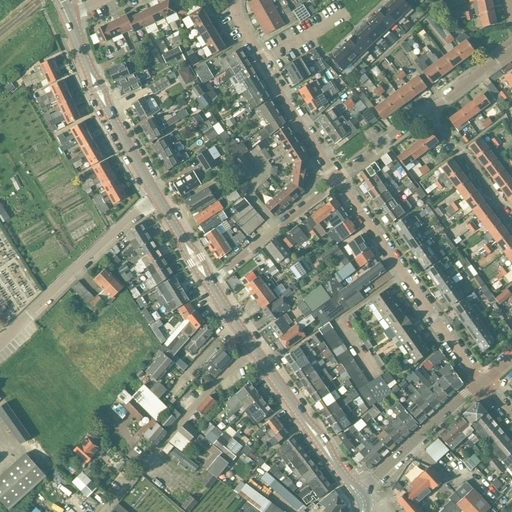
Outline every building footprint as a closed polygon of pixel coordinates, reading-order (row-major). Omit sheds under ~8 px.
[(175,13),(168,0),(166,0),(157,4),(164,18),(175,13)] [(252,0),(248,3),(254,13),(271,3),(269,0),(252,0)] [(401,0),(391,0),(389,2),(401,16),(404,19),(412,12),(401,0)] [(475,14),(492,11),(489,0),(478,0),(476,0),(472,1),(475,14)] [(389,2),(382,9),(394,22),(401,16),(389,2)] [(254,13),(260,24),(277,14),(271,3),(254,13)] [(283,11),(286,15),(292,12),(287,3),(281,7),(283,11)] [(157,4),(147,9),(154,23),(164,18),(157,4)] [(302,6),(292,12),(299,23),(309,17),(302,6)] [(178,14),(186,15),(187,9),(179,7),(178,14)] [(201,7),(188,15),(194,25),(207,17),(201,7)] [(154,23),(147,9),(137,14),(143,28),(154,23)] [(382,9),(374,16),(387,29),(394,22),(382,9)] [(482,27),(495,24),(492,11),(475,14),(475,15),(479,14),(482,27)] [(137,14),(127,19),(133,33),(143,28),(137,14)] [(266,35),(283,25),(277,14),(260,24),(266,35)] [(133,33),(127,19),(125,15),(114,20),(121,34),(131,29),(133,33)] [(374,16),(367,23),(379,36),(379,37),(381,38),(389,31),(387,29),(374,16)] [(207,17),(194,25),(200,35),(213,27),(207,17)] [(114,20),(104,25),(110,39),(121,34),(114,20)] [(379,36),(367,23),(359,30),(372,43),(379,37),(379,36)] [(404,24),(400,28),(404,32),(408,28),(404,24)] [(93,31),(100,44),(110,39),(104,25),(93,31)] [(200,35),(206,45),(219,37),(213,27),(200,35)] [(404,32),(400,28),(396,31),(400,36),(404,32)] [(372,43),(359,30),(352,37),(366,52),(374,45),(372,43)] [(455,39),(460,45),(457,47),(465,57),(474,51),(472,48),(475,46),(470,40),(462,33),(455,39)] [(181,42),(178,36),(171,39),(174,45),(181,42)] [(212,55),(225,47),(219,37),(206,45),(212,55)] [(366,52),(352,37),(344,44),(357,57),(360,61),(368,53),(366,52)] [(385,41),(381,45),(386,50),(389,46),(385,41)] [(401,45),(407,53),(411,50),(405,42),(401,45)] [(163,61),(159,53),(155,44),(148,47),(156,64),(163,61)] [(357,57),(344,44),(337,51),(350,64),(357,57)] [(179,47),(162,55),(165,64),(175,59),(178,66),(186,63),(179,47)] [(426,47),(423,49),(442,75),(454,66),(446,55),(438,61),(434,54),(433,55),(426,47)] [(457,47),(446,55),(454,66),(465,57),(457,47)] [(216,65),(219,71),(223,69),(224,70),(244,57),(240,48),(219,62),(219,63),(216,65)] [(425,53),(414,61),(422,73),(431,83),(442,75),(423,49),(422,49),(425,53)] [(196,57),(192,50),(186,53),(190,60),(196,57)] [(337,51),(329,58),(342,71),(350,64),(337,51)] [(229,79),(249,65),(244,57),(224,70),(227,75),(221,79),(223,83),(229,79)] [(35,73),(37,77),(57,68),(53,58),(40,64),(40,65),(33,68),(35,73)] [(301,58),(284,68),(289,76),(306,66),(301,58)] [(124,63),(108,70),(113,82),(129,75),(124,63)] [(203,84),(214,78),(205,63),(194,70),(203,84)] [(193,82),(195,87),(200,84),(189,65),(177,71),(185,86),(193,82)] [(234,87),(235,86),(253,73),(249,65),(229,79),(234,87)] [(289,76),(294,84),(311,74),(306,66),(289,76)] [(37,77),(31,80),(33,84),(33,86),(46,79),(48,84),(62,78),(57,68),(37,77)] [(357,71),(362,76),(365,72),(361,68),(357,71)] [(145,69),(116,83),(122,95),(140,86),(138,82),(149,77),(145,69)] [(406,76),(402,70),(398,73),(402,79),(406,76)] [(35,73),(30,75),(22,79),(24,83),(31,80),(37,77),(35,73)] [(259,81),(253,73),(235,86),(240,94),(259,81)] [(426,87),(417,76),(406,84),(415,95),(426,87)] [(149,86),(153,95),(170,85),(166,77),(149,86)] [(47,98),(48,99),(67,90),(63,80),(49,86),(52,91),(46,94),(47,98)] [(306,104),(306,103),(323,93),(316,80),(298,90),(306,104)] [(328,83),(331,88),(329,89),(323,93),(306,103),(311,112),(327,103),(325,99),(333,95),(338,91),(332,80),(328,83)] [(264,90),(259,81),(240,94),(242,98),(249,94),(252,98),(264,90)] [(15,88),(11,83),(4,88),(9,93),(15,88)] [(208,92),(213,89),(210,83),(204,86),(208,92)] [(192,89),(198,98),(205,93),(200,84),(195,87),(192,89)] [(415,95),(406,84),(396,92),(404,103),(415,95)] [(48,99),(50,103),(56,100),(58,105),(72,99),(67,90),(48,99)] [(250,111),(269,98),(264,90),(252,98),(247,101),(249,105),(248,107),(250,111)] [(357,95),(364,104),(368,101),(361,91),(357,95)] [(396,92),(385,100),(393,111),(404,103),(396,92)] [(205,93),(206,93),(205,93),(198,98),(205,107),(211,103),(205,93)] [(46,94),(36,99),(38,102),(38,103),(48,99),(47,98),(46,94)] [(489,103),(482,94),(471,102),(478,112),(489,103)] [(150,98),(148,95),(132,104),(140,118),(145,115),(147,118),(160,110),(153,99),(150,98)] [(355,105),(350,98),(344,102),(348,109),(355,105)] [(38,103),(41,110),(46,108),(45,105),(50,103),(48,99),(38,103)] [(72,99),(58,105),(61,110),(54,113),(56,118),(76,109),(72,99)] [(374,109),(382,120),(393,111),(385,100),(374,109)] [(260,116),(259,117),(260,119),(275,109),(270,101),(257,110),(260,116)] [(361,102),(355,107),(359,113),(366,108),(361,102)] [(469,124),(470,124),(467,120),(478,112),(471,102),(460,111),(469,124)] [(334,107),(317,120),(322,127),(340,115),(334,107)] [(359,113),(358,114),(363,120),(370,113),(366,108),(359,113)] [(59,122),(65,119),(67,125),(80,119),(76,109),(56,118),(59,122)] [(265,123),(264,124),(265,127),(280,117),(275,109),(260,119),(259,120),(261,122),(263,120),(265,123)] [(150,143),(163,135),(160,131),(170,125),(188,115),(185,110),(172,117),(168,121),(145,134),(150,143)] [(192,118),(198,125),(207,119),(202,111),(192,118)] [(455,128),(458,132),(469,124),(460,111),(448,120),(455,129),(455,128)] [(54,113),(50,115),(49,114),(45,116),(48,122),(49,121),(56,118),(54,113)] [(377,121),(370,113),(363,120),(368,127),(377,121)] [(346,122),(340,114),(340,115),(322,127),(328,135),(346,122)] [(145,134),(168,121),(172,117),(171,115),(166,116),(165,116),(155,122),(153,117),(140,125),(145,134)] [(213,127),(217,123),(212,115),(207,118),(213,127)] [(492,115),(484,121),(488,126),(492,123),(495,120),(492,115)] [(265,134),(263,131),(259,134),(262,140),(284,124),(280,117),(265,127),(266,128),(268,127),(270,131),(265,134)] [(56,118),(49,121),(53,131),(57,130),(55,124),(59,122),(56,118)] [(198,126),(203,123),(208,130),(212,127),(207,119),(198,125),(198,126)] [(345,136),(349,133),(354,128),(348,120),(346,122),(328,135),(334,144),(345,136)] [(67,137),(69,142),(88,131),(82,122),(70,129),(73,134),(67,137)] [(223,132),(217,123),(213,127),(218,135),(223,132)] [(286,126),(273,134),(280,145),(293,137),(286,126)] [(218,136),(217,135),(212,127),(208,130),(204,134),(209,142),(218,136)] [(358,133),(354,128),(349,133),(345,136),(348,140),(358,133)] [(69,142),(72,147),(78,143),(81,148),(93,141),(88,131),(69,142)] [(219,135),(224,143),(231,139),(226,131),(219,135)] [(431,132),(419,141),(426,150),(437,141),(431,132)] [(62,146),(69,142),(67,137),(65,138),(62,134),(57,137),(59,142),(62,146)] [(478,138),(468,146),(476,157),(491,145),(484,134),(479,139),(478,138)] [(462,138),(466,143),(470,140),(466,135),(465,135),(462,138)] [(151,145),(156,153),(179,140),(176,136),(166,142),(164,137),(151,145)] [(300,147),(293,137),(280,145),(286,154),(282,157),(284,159),(300,147)] [(230,151),(237,145),(232,138),(225,144),(230,151)] [(156,153),(161,162),(179,152),(177,148),(181,145),(179,140),(156,153)] [(77,155),(80,160),(98,149),(93,141),(81,148),(83,152),(77,155)] [(426,150),(419,141),(408,149),(415,158),(426,150)] [(69,142),(62,146),(62,147),(60,148),(63,152),(65,151),(72,147),(69,142)] [(476,157),(484,167),(495,160),(490,154),(497,149),(496,147),(494,144),(493,144),(491,145),(476,157)] [(271,158),(264,147),(260,150),(267,160),(271,158)] [(284,159),(288,166),(292,163),(305,160),(308,158),(300,147),(284,159)] [(208,148),(196,156),(206,172),(218,164),(208,148)] [(77,162),(80,166),(88,161),(91,166),(104,159),(98,149),(80,160),(77,162)] [(403,167),(415,158),(408,149),(397,158),(403,167)] [(236,159),(241,155),(242,155),(238,150),(232,154),(236,159)] [(448,157),(444,151),(433,159),(437,165),(448,157)] [(161,162),(166,170),(189,157),(186,153),(181,155),(179,152),(161,162)] [(386,166),(392,162),(386,153),(380,158),(386,166)] [(73,164),(77,162),(80,160),(77,155),(72,158),(72,159),(68,161),(71,165),(72,165),(73,164)] [(248,180),(256,174),(242,155),(241,155),(236,159),(234,162),(248,180)] [(448,178),(459,170),(450,159),(440,167),(444,173),(439,177),(440,179),(442,182),(448,178)] [(292,163),(291,173),(303,175),(305,160),(292,163)] [(492,178),(510,165),(507,162),(506,160),(499,166),(495,160),(484,167),(492,178)] [(91,180),(110,170),(105,161),(92,168),(95,173),(89,176),(91,180)] [(369,166),(356,175),(362,184),(378,172),(381,170),(380,170),(375,162),(369,166)] [(511,167),(510,165),(492,178),(500,189),(511,181),(507,177),(511,172),(511,167)] [(397,170),(402,177),(402,178),(406,174),(401,167),(397,170)] [(368,192),(384,180),(392,172),(389,170),(385,173),(381,169),(381,170),(378,172),(362,184),(368,192)] [(91,180),(87,183),(90,188),(100,182),(103,186),(115,179),(110,170),(91,180)] [(448,178),(456,189),(467,181),(459,170),(448,178)] [(200,184),(192,171),(173,184),(181,196),(200,184)] [(373,200),(388,189),(395,183),(389,176),(392,173),(392,172),(384,180),(368,192),(373,200)] [(290,183),(301,189),(303,175),(291,173),(290,183)] [(103,198),(119,189),(121,188),(115,179),(103,186),(104,189),(105,191),(94,197),(95,198),(93,199),(95,203),(103,198)] [(388,189),(373,200),(379,208),(398,194),(407,187),(411,183),(409,180),(407,181),(399,187),(396,183),(395,184),(395,183),(388,189)] [(257,189),(260,192),(269,184),(266,181),(257,189)] [(467,181),(456,189),(464,199),(475,191),(467,181)] [(511,196),(511,182),(511,181),(500,189),(509,199),(511,196)] [(90,188),(87,183),(86,183),(83,185),(84,185),(82,186),(83,189),(87,195),(92,193),(90,189),(90,188)] [(290,183),(283,189),(293,200),(303,191),(301,189),(290,183)] [(407,187),(408,189),(412,194),(415,191),(417,189),(412,183),(411,183),(407,187)] [(209,189),(208,187),(185,202),(192,214),(215,199),(214,198),(216,197),(217,195),(217,193),(214,189),(212,188),(210,188),(209,189)] [(417,189),(415,191),(421,199),(426,196),(420,189),(420,187),(418,189),(417,189)] [(119,189),(103,198),(105,203),(111,200),(113,205),(126,197),(121,189),(121,188),(119,189)] [(273,197),(284,209),(293,200),(283,189),(273,197)] [(464,199),(472,210),(483,202),(475,191),(464,199)] [(230,202),(240,198),(238,192),(228,195),(230,202)] [(403,201),(398,194),(379,208),(384,216),(400,205),(403,202),(403,201)] [(230,205),(224,197),(206,209),(194,217),(199,225),(211,217),(230,205)] [(264,206),(274,217),(284,209),(273,197),(264,206)] [(95,203),(96,205),(101,214),(109,210),(105,203),(103,198),(95,203)] [(323,219),(339,207),(340,206),(334,198),(308,219),(302,223),(312,237),(316,241),(326,234),(319,223),(323,219)] [(244,199),(234,206),(233,207),(238,213),(249,205),(248,204),(244,199)] [(384,216),(390,224),(403,214),(411,208),(405,199),(403,201),(403,202),(400,205),(384,216)] [(472,210),(480,221),(491,213),(483,202),(472,210)] [(455,212),(461,207),(458,204),(453,208),(455,212)] [(253,209),(249,205),(238,213),(237,214),(231,218),(235,223),(253,209)] [(434,210),(439,218),(446,213),(441,205),(434,210)] [(326,223),(329,221),(334,228),(347,218),(339,207),(323,219),(326,223)] [(419,213),(422,218),(428,214),(431,211),(428,207),(419,213)] [(253,209),(235,223),(239,228),(256,213),(253,209)] [(222,212),(210,220),(210,219),(199,226),(204,233),(214,226),(226,218),(222,212)] [(428,214),(435,223),(438,221),(432,212),(428,214)] [(264,221),(257,213),(252,217),(260,225),(264,221)] [(480,221),(488,231),(499,223),(491,213),(480,221)] [(421,219),(420,219),(418,215),(411,220),(407,215),(394,224),(395,225),(393,226),(396,230),(397,229),(400,234),(421,219)] [(252,217),(249,220),(256,228),(260,225),(252,217)] [(336,243),(337,244),(345,238),(356,229),(347,218),(334,228),(326,234),(334,245),(336,243)] [(403,237),(402,238),(405,243),(420,233),(417,228),(424,224),(421,219),(400,234),(403,237)] [(249,220),(245,224),(252,232),(256,228),(249,220)] [(124,245),(128,242),(128,243),(146,231),(140,223),(133,227),(125,235),(127,238),(122,242),(124,245)] [(499,223),(488,231),(497,242),(507,234),(499,223)] [(220,224),(203,236),(208,243),(222,233),(225,231),(220,224)] [(240,228),(247,236),(252,232),(245,224),(240,228)] [(282,240),(289,249),(296,243),(298,245),(306,238),(296,227),(288,233),(289,234),(282,240)] [(208,243),(213,251),(237,235),(226,241),(223,238),(225,236),(226,238),(232,233),(229,228),(225,231),(222,233),(208,243)] [(130,247),(124,252),(127,256),(131,252),(151,240),(146,231),(128,243),(129,245),(131,244),(132,247),(131,248),(130,247)] [(240,232),(237,235),(213,251),(219,259),(240,243),(240,242),(245,238),(240,232)] [(408,247),(409,246),(412,251),(426,242),(420,233),(405,243),(408,247)] [(511,240),(507,234),(497,242),(505,253),(511,246),(511,240)] [(368,249),(360,236),(348,245),(357,257),(368,249)] [(266,247),(278,264),(290,253),(278,237),(266,247)] [(306,241),(309,246),(316,241),(312,237),(306,241)] [(414,256),(418,261),(432,251),(429,246),(436,241),(433,237),(426,242),(412,251),(415,255),(414,256)] [(455,248),(449,239),(445,241),(452,250),(455,248)] [(127,256),(135,251),(138,255),(130,260),(132,264),(137,261),(157,249),(151,240),(131,252),(127,256)] [(320,256),(324,262),(330,258),(339,250),(340,250),(336,244),(320,256)] [(487,255),(493,250),(490,246),(485,251),(487,255)] [(135,264),(140,273),(143,271),(142,269),(162,257),(157,249),(137,261),(138,262),(135,264)] [(330,299),(344,289),(339,282),(373,256),(368,249),(357,257),(349,263),(339,271),(302,299),(308,307),(312,313),(318,308),(325,303),(330,299)] [(339,250),(330,258),(339,271),(349,263),(339,250)] [(422,264),(425,268),(445,255),(442,250),(435,255),(432,251),(418,261),(421,265),(422,264)] [(301,253),(296,257),(299,262),(305,258),(301,253)] [(115,266),(116,265),(120,261),(117,257),(112,261),(115,266)] [(148,271),(151,276),(167,266),(162,257),(142,269),(143,271),(145,273),(148,271)] [(439,261),(426,270),(429,274),(428,275),(431,280),(445,269),(443,266),(449,262),(445,257),(439,261)] [(464,257),(458,261),(464,269),(470,265),(464,257)] [(294,265),(301,277),(313,271),(306,258),(294,265)] [(274,265),(269,259),(266,261),(268,264),(267,266),(269,269),(274,265)] [(385,271),(379,263),(344,289),(330,299),(325,303),(318,308),(322,313),(329,322),(364,298),(359,291),(363,288),(362,287),(385,271)] [(117,269),(121,275),(129,270),(125,264),(117,269)] [(270,275),(277,269),(274,265),(269,269),(267,270),(270,275)] [(477,274),(470,265),(464,269),(470,278),(473,276),(477,274)] [(146,285),(149,290),(157,285),(173,275),(167,266),(151,276),(148,278),(148,279),(142,283),(144,286),(146,285)] [(267,270),(269,269),(267,266),(261,270),(258,267),(241,280),(245,286),(258,276),(264,273),(267,270)] [(103,290),(110,297),(113,300),(115,298),(113,297),(123,286),(105,268),(93,280),(96,282),(103,290)] [(436,283),(439,288),(455,276),(452,278),(445,269),(431,280),(434,284),(436,283)] [(124,279),(126,282),(133,278),(133,277),(131,274),(128,276),(127,276),(124,279)] [(440,293),(444,298),(458,287),(455,283),(461,279),(458,274),(455,276),(439,288),(442,292),(440,293)] [(484,284),(477,274),(473,276),(480,286),(484,284)] [(149,297),(152,301),(153,300),(179,284),(174,276),(157,287),(159,290),(149,297)] [(251,294),(268,281),(265,278),(262,281),(258,276),(245,286),(251,294)] [(251,294),(257,302),(273,290),(275,288),(276,288),(270,280),(268,281),(251,294)] [(89,304),(97,311),(110,297),(103,290),(95,298),(78,281),(71,287),(81,298),(80,299),(86,307),(89,304)] [(127,285),(130,291),(135,288),(134,288),(131,283),(127,285)] [(156,299),(158,302),(160,306),(184,292),(179,284),(153,300),(155,299),(156,299)] [(485,285),(480,289),(485,297),(491,293),(485,285)] [(451,305),(464,296),(458,287),(444,298),(446,302),(448,301),(451,305)] [(140,295),(135,288),(130,291),(135,298),(140,295)] [(286,297),(292,293),(289,289),(278,297),(262,309),(272,322),(290,308),(285,302),(288,299),(286,297)] [(377,309),(393,298),(386,289),(371,300),(377,309)] [(495,299),(497,302),(500,305),(511,295),(507,289),(494,299),(495,299)] [(278,297),(273,290),(257,302),(262,309),(278,297)] [(168,313),(172,311),(189,300),(184,292),(160,306),(161,307),(163,306),(168,313)] [(454,312),(457,317),(471,307),(469,303),(476,297),(473,293),(465,298),(452,307),(455,311),(454,312)] [(494,299),(491,293),(485,297),(490,303),(495,299),(494,299)] [(136,301),(141,308),(146,305),(142,297),(136,301)] [(377,309),(383,318),(399,307),(393,298),(377,309)] [(170,359),(203,321),(195,310),(194,308),(190,302),(178,309),(184,320),(159,349),(162,352),(170,359)] [(497,312),(502,308),(500,305),(497,302),(492,305),(497,312)] [(308,307),(301,312),(305,318),(312,313),(308,307)] [(399,307),(383,318),(389,327),(405,316),(399,307)] [(462,320),(464,324),(478,315),(471,307),(457,317),(460,321),(462,320)] [(290,329),(279,338),(280,339),(279,340),(284,348),(286,347),(287,349),(305,336),(301,330),(319,316),(319,315),(322,313),(318,308),(312,313),(305,318),(290,329)] [(140,312),(141,314),(144,318),(149,315),(145,309),(140,312)] [(144,318),(148,325),(155,321),(151,314),(149,315),(144,318)] [(405,316),(389,327),(396,336),(411,325),(412,325),(405,315),(405,316)] [(467,329),(466,329),(469,334),(484,324),(478,315),(464,324),(467,329)] [(282,317),(271,326),(279,338),(290,329),(288,326),(292,323),(289,318),(284,321),(282,317)] [(149,326),(156,337),(161,334),(157,328),(163,325),(159,319),(149,326)] [(511,327),(507,320),(502,324),(510,334),(511,332),(511,327)] [(349,377),(354,384),(370,407),(376,402),(380,402),(392,392),(387,385),(393,380),(387,372),(380,377),(379,376),(369,383),(329,322),(318,330),(324,339),(330,347),(334,354),(339,361),(342,365),(336,369),(340,375),(345,371),(349,377)] [(204,324),(190,339),(182,346),(184,348),(186,347),(188,349),(193,343),(198,348),(212,333),(204,324)] [(490,332),(484,324),(469,334),(473,338),(474,338),(476,342),(490,332)] [(411,325),(396,336),(399,341),(394,344),(397,348),(402,345),(417,333),(411,325)] [(496,341),(490,332),(476,342),(480,346),(478,347),(481,350),(482,349),(483,351),(496,341)] [(298,347),(284,358),(289,365),(306,354),(310,351),(312,350),(311,350),(316,346),(322,341),(317,333),(311,337),(314,340),(308,344),(306,341),(298,347)] [(402,345),(408,353),(424,342),(417,333),(402,345)] [(327,349),(322,341),(316,346),(321,353),(322,353),(327,349)] [(415,362),(430,351),(424,342),(408,353),(415,362)] [(331,355),(327,349),(322,353),(326,359),(331,355)] [(440,349),(428,360),(434,366),(444,357),(440,349)] [(231,360),(225,354),(226,354),(223,351),(223,352),(221,350),(204,369),(208,372),(207,374),(208,375),(210,373),(215,378),(231,360)] [(306,354),(289,365),(294,372),(308,363),(315,358),(310,351),(306,354)] [(175,354),(170,359),(162,352),(157,358),(145,372),(157,381),(174,362),(178,366),(182,361),(178,357),(175,354)] [(328,360),(331,365),(336,362),(333,357),(328,360)] [(308,363),(294,372),(299,380),(316,369),(322,364),(322,365),(324,363),(322,359),(318,362),(315,358),(308,363)] [(433,366),(434,367),(434,366),(428,360),(422,365),(428,371),(433,366)] [(316,369),(299,380),(305,388),(319,378),(327,372),(322,365),(322,364),(316,369)] [(456,390),(463,384),(449,364),(443,369),(440,366),(437,369),(439,372),(443,376),(456,390)] [(417,370),(414,373),(423,384),(441,404),(449,397),(435,383),(432,386),(417,370)] [(327,372),(319,378),(305,388),(310,396),(326,384),(332,379),(329,375),(329,376),(327,372)] [(456,390),(443,376),(439,379),(434,373),(430,376),(435,383),(449,397),(456,390)] [(124,389),(132,396),(143,384),(136,376),(124,389)] [(332,381),(333,380),(332,379),(326,384),(310,396),(316,403),(329,393),(331,392),(336,388),(332,381)] [(403,389),(409,383),(406,380),(400,385),(403,389)] [(230,410),(226,414),(227,414),(240,401),(254,390),(249,383),(235,394),(225,404),(230,410)] [(435,410),(441,404),(423,384),(416,390),(421,395),(435,410)] [(168,408),(144,385),(132,397),(147,413),(147,412),(156,421),(168,408)] [(392,392),(394,395),(400,389),(396,385),(390,390),(392,392)] [(321,411),(335,401),(337,400),(340,397),(335,390),(337,388),(336,388),(331,392),(329,393),(316,403),(321,411)] [(123,407),(138,422),(147,413),(132,397),(131,397),(124,390),(114,400),(122,408),(123,407)] [(226,417),(228,419),(244,405),(246,408),(260,397),(254,390),(240,401),(227,414),(228,415),(226,417)] [(189,408),(199,394),(194,391),(184,405),(189,408)] [(357,394),(355,391),(349,396),(351,399),(352,400),(353,399),(355,398),(358,395),(357,394)] [(409,397),(414,402),(427,416),(435,410),(421,395),(418,399),(413,393),(409,397)] [(196,409),(204,415),(204,416),(216,402),(208,395),(196,409)] [(340,409),(346,404),(352,400),(351,399),(349,396),(337,404),(336,403),(335,401),(321,411),(326,418),(340,409)] [(249,413),(248,414),(250,416),(265,404),(260,397),(246,408),(243,410),(246,413),(248,411),(249,413)] [(363,403),(362,401),(359,397),(354,400),(358,407),(363,403)] [(0,405),(0,416),(5,424),(15,416),(5,402),(0,405)] [(409,404),(405,407),(420,423),(427,416),(414,402),(410,405),(409,404)] [(358,407),(363,414),(367,409),(363,403),(358,407)] [(475,403),(469,408),(478,418),(485,412),(478,403),(475,403)] [(257,422),(271,411),(265,404),(250,416),(249,417),(252,420),(254,418),(257,422)] [(346,404),(340,409),(326,418),(331,425),(349,414),(352,411),(346,404)] [(394,404),(390,409),(396,416),(397,417),(410,432),(418,425),(399,404),(396,407),(394,404)] [(375,406),(368,413),(372,418),(372,417),(373,419),(381,412),(375,406)] [(172,407),(170,409),(169,409),(158,422),(167,430),(180,415),(172,407)] [(471,424),(478,418),(469,408),(463,414),(471,424)] [(477,431),(491,420),(485,412),(478,418),(471,424),(477,431)] [(362,418),(367,422),(372,418),(368,413),(362,418)] [(349,414),(331,425),(337,434),(353,422),(354,421),(349,414)] [(252,433),(254,435),(257,438),(279,421),(275,415),(252,433)] [(19,444),(29,437),(15,416),(5,424),(19,444)] [(389,416),(386,419),(390,424),(403,438),(410,432),(397,417),(393,421),(389,416)] [(473,430),(460,416),(453,422),(467,438),(466,436),(470,433),(471,434),(473,432),(472,431),(473,430)] [(167,433),(160,426),(152,418),(137,435),(140,438),(143,435),(155,446),(167,433)] [(361,419),(353,425),(359,432),(366,425),(361,419)] [(483,438),(481,440),(497,427),(491,420),(477,431),(483,438)] [(257,438),(263,444),(267,441),(267,440),(282,428),(284,426),(279,421),(257,438)] [(178,432),(189,442),(198,432),(186,422),(178,432)] [(467,438),(453,422),(446,429),(459,443),(464,438),(465,440),(467,438)] [(210,423),(201,432),(206,436),(211,431),(211,432),(215,427),(210,423)] [(382,429),(383,430),(396,445),(403,438),(390,424),(386,427),(385,426),(382,429)] [(485,440),(489,446),(503,434),(497,427),(481,440),(483,442),(485,440)] [(87,462),(96,452),(96,451),(101,455),(104,452),(99,447),(92,441),(97,435),(90,428),(84,435),(86,436),(74,451),(87,462)] [(273,446),(288,433),(282,428),(267,440),(267,441),(273,446)] [(460,444),(459,443),(446,429),(439,435),(451,449),(457,444),(458,446),(460,444)] [(378,432),(375,435),(376,437),(376,436),(389,451),(396,445),(383,430),(379,434),(378,432)] [(207,437),(206,438),(212,444),(220,435),(221,436),(223,434),(220,432),(217,436),(211,432),(211,431),(206,436),(207,437)] [(360,467),(367,461),(356,449),(345,436),(344,433),(338,436),(340,440),(352,458),(360,467)] [(367,434),(363,437),(366,440),(382,458),(389,451),(376,436),(376,437),(372,440),(371,439),(367,434)] [(495,453),(493,454),(510,441),(503,434),(489,446),(487,447),(489,449),(490,447),(495,453)] [(220,435),(212,444),(213,445),(218,450),(227,441),(221,436),(220,435)] [(222,453),(233,461),(240,451),(243,447),(249,440),(244,435),(238,443),(232,438),(228,442),(227,441),(218,450),(222,453)] [(276,451),(281,457),(298,444),(292,436),(285,441),(276,451)] [(475,436),(474,436),(469,440),(473,445),(478,440),(475,436)] [(423,450),(435,463),(449,450),(437,437),(423,450)] [(368,454),(372,458),(371,459),(376,463),(382,458),(366,440),(361,445),(364,448),(369,453),(368,454)] [(511,444),(510,441),(493,454),(495,456),(497,455),(501,460),(511,451),(511,444)] [(243,447),(240,451),(246,456),(250,452),(251,450),(246,444),(244,447),(243,447)] [(277,472),(279,471),(287,465),(303,451),(298,444),(281,457),(283,461),(274,469),(277,472)] [(209,472),(216,478),(216,477),(228,463),(230,465),(233,461),(222,453),(218,450),(213,445),(208,450),(212,454),(202,466),(207,470),(209,472)] [(363,471),(367,471),(372,467),(376,463),(371,459),(372,458),(368,454),(369,453),(364,448),(361,445),(356,449),(367,461),(360,467),(363,471)] [(181,462),(196,472),(201,464),(175,448),(171,454),(182,461),(181,462)] [(303,451),(287,465),(292,472),(294,470),(294,469),(309,458),(303,451)] [(507,467),(511,463),(511,451),(501,460),(499,462),(501,464),(503,462),(507,467)] [(27,492),(45,475),(24,452),(7,468),(27,492)] [(253,461),(256,457),(250,452),(246,456),(253,461)] [(469,460),(474,466),(475,466),(480,461),(473,454),(469,458),(470,459),(469,460)] [(105,466),(115,473),(118,468),(125,473),(130,467),(114,455),(105,466)] [(253,461),(260,467),(264,463),(256,457),(253,461)] [(297,478),(301,475),(315,466),(309,458),(294,469),(294,470),(292,472),(297,478)] [(463,464),(470,471),(475,466),(474,466),(469,460),(470,459),(469,458),(463,464)] [(494,459),(489,463),(492,467),(498,463),(494,459)] [(270,468),(269,467),(264,463),(260,467),(266,472),(270,468)] [(503,470),(498,463),(492,467),(498,475),(503,470)] [(297,478),(304,486),(307,483),(320,473),(315,466),(301,475),(297,478)] [(396,501),(406,511),(486,511),(487,511),(491,507),(466,481),(448,498),(450,500),(437,511),(427,511),(426,511),(422,511),(417,505),(442,480),(430,467),(409,485),(412,488),(405,493),(396,501)] [(0,474),(0,500),(8,509),(27,492),(7,468),(0,474)] [(277,472),(274,475),(279,479),(283,476),(279,471),(277,472)] [(99,486),(83,472),(73,482),(89,497),(99,486)] [(208,489),(217,478),(216,478),(209,472),(201,483),(208,489)] [(307,483),(313,490),(326,480),(320,473),(307,483)] [(281,481),(287,487),(292,483),(287,476),(281,481)] [(496,478),(495,479),(491,483),(496,489),(501,485),(496,478)] [(312,499),(311,497),(313,495),(317,499),(332,488),(326,480),(313,490),(302,498),(306,504),(312,499)] [(293,492),(297,488),(292,483),(287,487),(288,487),(293,492)] [(265,511),(271,504),(270,503),(245,485),(238,494),(242,497),(243,498),(245,499),(246,500),(261,511),(265,511)] [(343,511),(340,509),(344,504),(333,490),(323,498),(317,504),(325,509),(322,511),(343,511)] [(182,501),(179,504),(181,506),(188,511),(197,502),(190,496),(184,502),(182,501)]
